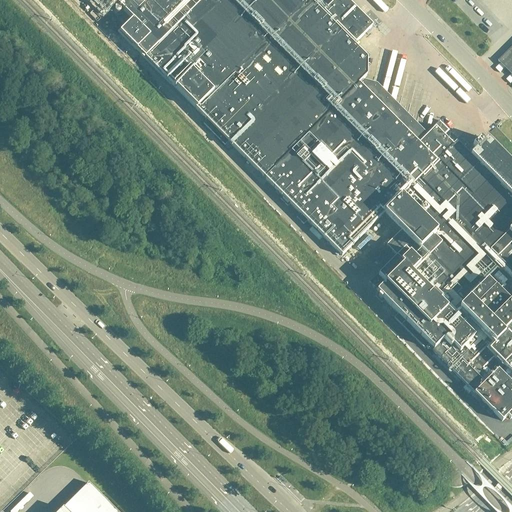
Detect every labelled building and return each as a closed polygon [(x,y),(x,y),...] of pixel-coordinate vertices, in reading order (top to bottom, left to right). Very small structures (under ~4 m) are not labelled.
[(94,0),(87,0),(101,14),(105,11),(94,0)] [(110,0),(99,0),(108,8),(113,3),(110,0)] [(511,164),(487,139),(484,142),(480,138),(472,146),(476,150),(470,155),(456,141),(455,142),(456,142),(453,145),(444,135),(449,131),(439,121),(433,127),(434,128),(426,136),(422,135),(422,132),(412,129),(414,123),(404,120),(406,115),(396,112),(397,106),(387,103),(389,98),(379,95),(380,89),(360,84),(359,84),(367,75),(367,58),(334,25),(336,24),(355,43),(373,25),(347,0),(334,0),(324,11),(332,19),(330,21),(315,6),(321,0),(310,0),(309,0),(197,0),(200,3),(145,58),(206,119),(215,129),(211,132),(224,145),(228,142),(300,214),(296,218),(303,225),(307,221),(342,256),(384,214),(415,245),(415,247),(405,247),(405,256),(406,258),(400,264),(396,259),(378,277),(385,284),(377,292),(376,292),(377,292),(376,292),(405,321),(401,325),(424,349),(429,345),(433,350),(432,351),(466,385),(463,388),(468,394),(471,391),(492,411),(502,421),(507,416),(510,419),(511,417),(511,396),(510,394),(511,391),(511,385),(498,371),(503,366),(511,375),(511,164)] [(385,284),(378,277),(377,276),(369,284),(376,292),(377,292),(385,284)] [(356,465),(361,460),(357,456),(352,461),(356,465)] [(365,473),(372,466),(366,461),(359,468),(361,469),(365,473)] [(117,511),(88,483),(58,511),(117,511)]
